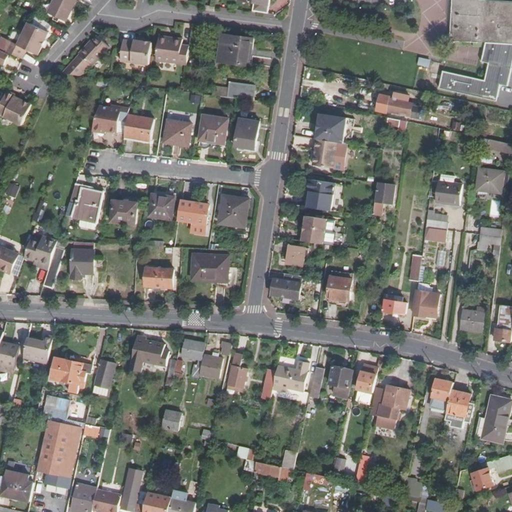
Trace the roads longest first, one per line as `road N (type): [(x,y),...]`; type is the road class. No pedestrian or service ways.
road 1 (residential): [(252,324),(415,347),(511,376)]
road 2 (residential): [(0,310),(252,324)]
road 3 (residential): [(273,180),(99,163)]
road 4 (residential): [(298,26),(159,10),(141,17)]
road 5 (residential): [(298,26),(273,180)]
road 6 (residential): [(273,180),(252,324)]
road 7 (unknown): [(458,229),(439,355)]
